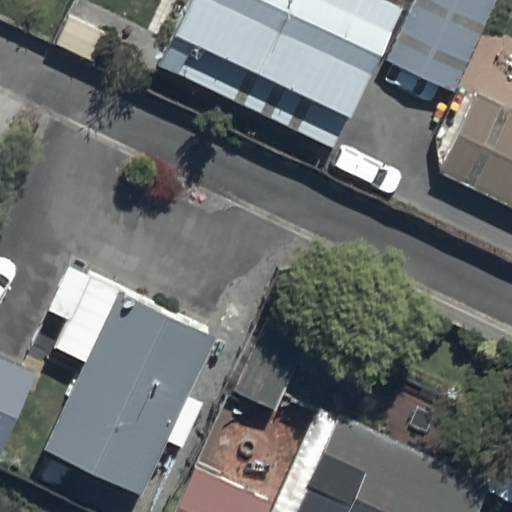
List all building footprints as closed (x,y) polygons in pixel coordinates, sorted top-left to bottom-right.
[(392,0),(177,0),(156,45),(334,127),(392,0)] [(491,0),(410,0),(388,49),(454,79),(491,0)] [(511,99),(474,81),(439,156),(511,190),(511,99)] [(214,331),(68,262),(46,306),(67,316),(55,343),(86,358),(45,443),(140,488),(164,437),(179,445),(201,399),(185,392),(214,331)] [(310,322),(267,302),(231,375),(275,396),(310,322)] [(0,343),(0,439),(1,440),(38,361),(0,343)] [(336,389),(277,509),(283,511),(470,511),(493,468),(336,389)] [(192,453),(164,511),(261,511),(271,490),(192,453)]
